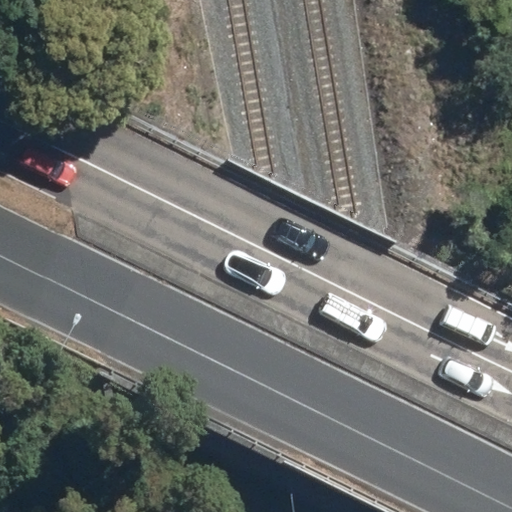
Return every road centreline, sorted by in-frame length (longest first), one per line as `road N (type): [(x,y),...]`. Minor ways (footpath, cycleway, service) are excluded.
road 1 (primary): [(511,507),(0,251)]
road 2 (primary): [(0,127),(511,372)]
